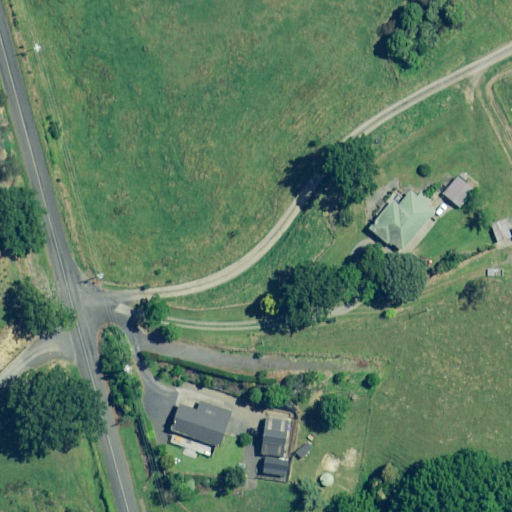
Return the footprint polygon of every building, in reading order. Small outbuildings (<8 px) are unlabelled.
[(473,189),(456,177),(443,196),(461,208),(473,189)] [(435,211),(410,191),(398,206),(392,202),(370,229),(401,254),(435,211)] [(511,237),(506,220),(491,225),(497,242),(511,237)] [(329,395),(310,392),(307,406),(326,409),(329,395)] [(231,413),(201,401),(197,411),(180,404),(170,429),(218,447),(231,413)] [(286,419),(263,416),(259,455),(282,458),(286,419)] [(311,449),(302,443),(295,454),(303,459),(311,449)]
